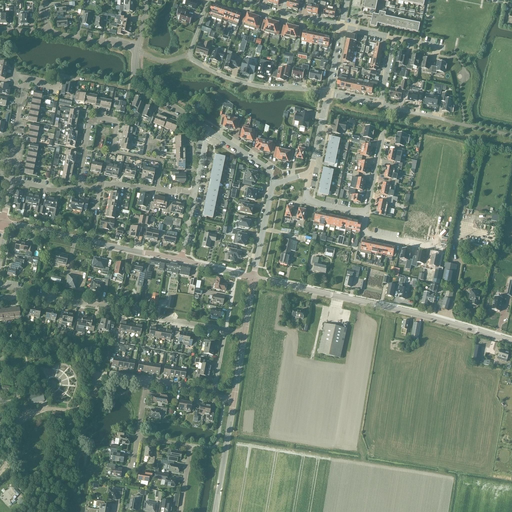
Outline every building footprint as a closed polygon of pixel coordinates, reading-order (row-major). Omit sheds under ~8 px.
[(198,3),(195,2),(195,0),(187,0),(185,6),(195,10),(198,3)] [(286,0),(288,1),(287,7),(288,8),(291,9),(292,9),(294,0),(286,0)] [(294,0),(292,9),(293,10),(296,10),(298,10),(299,3),(302,4),(303,0),(294,0)] [(312,14),(314,1),(310,0),(305,0),(305,5),(308,5),(306,12),(308,13),(311,14),(312,14)] [(319,7),(322,8),(323,2),(320,1),(319,2),(314,1),(312,14),(313,14),(315,14),(317,14),(319,7)] [(329,17),(331,7),(325,6),(326,3),(323,2),(322,8),(325,9),(323,15),(325,16),(328,17),(329,17)] [(69,3),(61,3),(62,6),(55,7),(56,13),(66,12),(65,9),(69,8),(69,3)] [(372,19),(373,14),(375,15),(377,6),(365,3),(362,15),(369,17),(371,18),(371,19),(372,19)] [(336,8),(331,7),(329,17),(329,18),(332,18),(334,18),(336,11),(339,12),(340,5),(336,5),(336,8)] [(6,14),(3,14),(3,24),(7,24),(8,18),(11,18),(11,11),(12,11),(12,6),(8,6),(8,9),(9,9),(9,11),(6,11),(6,14)] [(133,12),(133,7),(120,6),(119,13),(117,12),(116,15),(122,17),(123,14),(123,12),(132,13),(132,12),(133,12)] [(217,19),(221,7),(218,6),(217,7),(215,6),(214,8),(212,7),(209,13),(212,14),(211,17),(217,19)] [(222,21),(226,9),(223,8),(223,9),(221,8),(221,7),(217,19),(222,21)] [(193,17),(186,15),(187,11),(179,8),(177,15),(180,16),(179,21),(183,22),(190,24),(193,17)] [(227,23),(231,11),(228,10),(226,10),(226,9),(222,21),(223,19),(228,20),(227,23)] [(27,15),(24,14),(24,25),(29,25),(29,18),(32,18),(32,10),(27,10),(27,15)] [(24,25),(24,14),(21,14),(21,12),(16,11),(16,18),(19,18),(18,24),(24,25)] [(85,11),(84,12),(81,11),(80,18),(83,18),(82,24),(88,26),(90,16),(91,17),(91,14),(90,12),(85,11)] [(232,24),(236,12),(233,11),(233,12),(231,11),(227,23),(232,24)] [(236,12),(232,24),(237,26),(241,14),(238,13),(238,14),(236,13),(236,12)] [(383,25),(385,17),(386,13),(384,13),(379,12),(379,16),(377,24),(383,25)] [(106,21),(108,14),(102,13),(101,19),(96,17),(94,27),(101,28),(103,21),(106,21)] [(249,27),(253,15),(252,15),(253,14),(250,14),(249,15),(248,14),(247,16),(244,15),(242,22),(245,23),(244,26),(249,27)] [(379,16),(375,15),(373,14),(372,19),(370,26),(377,27),(377,24),(379,16)] [(254,15),(253,15),(249,27),(255,29),(255,28),(258,29),(261,21),(258,20),(259,18),(257,17),(257,16),(255,15),(254,15)] [(66,20),(70,19),(69,16),(62,16),(63,20),(57,20),(57,27),(67,26),(66,20)] [(116,25),(121,26),(131,28),(132,22),(126,21),(126,18),(116,16),(115,20),(117,20),(116,25)] [(269,34),(273,21),(272,21),(272,20),(269,20),(269,21),(267,20),(266,23),(263,22),(261,30),(264,31),(264,32),(269,34)] [(274,21),(273,21),(269,34),(275,35),(275,34),(278,35),(281,27),(278,26),(278,23),(277,23),(277,22),(274,21)] [(290,39),(293,26),(292,26),(292,25),(289,25),(288,26),(287,25),(286,28),(283,27),(281,36),(284,36),(284,37),(290,39)] [(130,34),(131,28),(121,26),(121,28),(119,28),(119,31),(117,31),(117,34),(123,35),(123,32),(130,34)] [(294,26),(293,26),(290,39),(295,40),(296,39),(299,40),(301,31),(298,31),(298,28),(296,28),(297,27),(294,26)] [(328,36),(325,36),(322,48),(328,49),(328,46),(331,47),(332,41),(329,40),(330,38),(328,37),(328,36)] [(196,52),(200,54),(203,55),(207,56),(210,48),(209,48),(210,44),(205,43),(204,46),(199,45),(196,52)] [(376,44),(375,50),(375,52),(382,53),(383,45),(378,44),(378,45),(376,44)] [(219,59),(223,60),(225,54),(226,50),(219,48),(218,51),(214,50),(211,60),(213,60),(212,61),(217,63),(217,62),(218,62),(219,59)] [(380,61),(381,57),(382,53),(375,52),(373,59),(380,61)] [(399,65),(406,67),(408,57),(405,57),(405,54),(402,53),(402,52),(400,52),(399,52),(398,52),(396,62),(400,63),(399,65)] [(407,61),(406,69),(412,70),(413,66),(417,67),(419,57),(412,55),(411,62),(407,61)] [(228,56),(225,67),(228,68),(228,69),(230,70),(231,69),(232,69),(233,66),(238,68),(240,61),(235,59),(235,58),(228,56)] [(352,63),(353,58),(343,56),(342,59),(343,59),(342,61),(349,63),(348,66),(354,67),(355,64),(352,63)] [(433,66),(429,66),(431,59),(423,58),(421,68),(426,69),(425,73),(431,74),(433,66)] [(379,65),(380,62),(380,61),(373,59),(371,59),(369,69),(376,71),(376,68),(378,68),(379,65)] [(242,70),(241,73),(249,75),(250,72),(253,73),(256,65),(254,64),(254,63),(252,62),(246,60),(246,61),(244,60),(244,62),(242,70)] [(260,65),(257,76),(259,77),(259,78),(263,79),(263,78),(265,78),(266,74),(270,75),(272,68),(273,65),(268,64),(268,63),(261,61),(260,65)] [(445,64),(445,63),(441,62),(442,61),(438,61),(437,64),(438,64),(437,67),(433,66),(431,73),(436,74),(437,72),(443,73),(444,70),(445,70),(446,65),(445,64)] [(307,76),(309,66),(303,65),(302,70),(294,68),(292,77),(296,77),(296,78),(299,78),(302,79),(303,75),(307,76)] [(274,70),(273,77),(277,78),(276,79),(284,81),(285,77),(288,77),(288,74),(290,67),(284,66),(283,69),(279,68),(278,71),(274,70)] [(322,73),(316,72),(315,70),(313,70),(312,71),(311,70),(309,79),(313,80),(317,81),(317,80),(321,81),(322,73)] [(345,88),(347,79),(347,76),(339,74),(338,79),(341,80),(340,87),(341,87),(342,89),(345,88)] [(395,88),(395,89),(391,89),(389,97),(400,99),(402,90),(405,91),(407,82),(403,81),(401,91),(399,90),(399,89),(399,88),(396,88),(395,88)] [(5,84),(0,83),(0,93),(8,95),(9,88),(4,87),(5,84)] [(71,95),(73,85),(66,84),(65,89),(62,88),(60,95),(64,95),(64,93),(71,95)] [(80,92),(77,91),(77,93),(76,93),(74,101),(84,103),(85,95),(80,94),(80,92)] [(407,97),(408,97),(408,101),(413,102),(413,101),(417,101),(417,100),(420,101),(422,93),(418,92),(418,93),(409,91),(407,97)] [(433,105),(437,105),(438,97),(434,96),(434,94),(434,93),(431,93),(430,94),(430,95),(426,94),(424,104),(433,106),(433,105)] [(441,100),(444,100),(442,111),(450,113),(450,112),(453,112),(454,107),(451,106),(452,100),(445,99),(446,94),(442,93),(441,100)] [(135,96),(132,106),(138,108),(136,113),(139,114),(142,107),(143,104),(140,103),(142,98),(135,96)] [(40,102),(41,99),(33,98),(31,103),(44,106),(44,103),(40,102)] [(124,113),(126,103),(117,102),(118,99),(114,98),(112,107),(116,108),(115,111),(124,113)] [(151,123),(153,117),(150,116),(153,108),(146,106),(142,115),(148,117),(146,121),(151,123)] [(38,114),(38,111),(30,109),(29,115),(41,118),(42,115),(38,114)] [(70,113),(69,116),(79,117),(79,115),(78,115),(79,112),(71,110),(71,109),(66,109),(66,112),(70,113)] [(301,115),(296,114),(295,120),(299,121),(298,126),(300,127),(300,128),(304,129),(305,128),(307,128),(307,127),(308,128),(309,121),(308,121),(309,115),(301,114),(301,115)] [(158,125),(162,116),(159,115),(159,116),(156,115),(153,123),(158,125)] [(221,124),(221,125),(224,126),(223,127),(225,127),(225,128),(228,129),(229,129),(232,116),(226,115),(226,116),(223,115),(221,124)] [(232,116),(229,129),(230,129),(230,130),(233,130),(233,129),(235,129),(235,127),(238,128),(240,121),(239,121),(241,116),(238,115),(237,117),(232,116)] [(169,129),(172,120),(166,118),(166,119),(163,127),(169,129)] [(178,122),(172,120),(169,129),(175,132),(178,122)] [(347,124),(343,123),(339,122),(340,121),(336,120),(336,121),(335,121),(334,125),(333,125),(332,129),(333,129),(332,133),(340,134),(341,130),(345,131),(347,124)] [(124,126),(123,133),(132,135),(134,128),(124,126)] [(240,129),(239,136),(241,136),(241,139),(243,139),(242,140),(245,141),(246,140),(246,141),(249,128),(249,127),(244,126),(243,129),(243,130),(240,129)] [(359,141),(365,142),(368,142),(369,139),(372,139),(372,140),(372,139),(373,136),(373,135),(373,132),(374,132),(374,128),(375,128),(374,128),(366,126),(365,127),(364,135),(361,134),(359,141)] [(249,128),(246,141),(247,141),(250,141),(251,141),(252,141),(253,139),(256,139),(257,133),(254,132),(255,129),(249,128)] [(131,141),(132,135),(123,133),(121,139),(122,139),(131,141)] [(410,135),(398,133),(397,137),(396,137),(395,141),(396,141),(395,145),(403,146),(404,143),(408,143),(410,135)] [(257,141),(256,147),(259,148),(258,150),(260,151),(263,153),(263,152),(264,152),(267,140),(261,138),(261,136),(258,136),(257,141)] [(328,142),(339,145),(340,139),(333,138),(334,137),(330,136),(329,140),(330,140),(329,142),(328,142)] [(267,140),(264,152),(265,152),(265,153),(268,153),(268,152),(270,153),(270,150),(273,151),(275,145),(272,144),(272,141),(267,140)] [(365,145),(365,142),(359,141),(359,144),(362,145),(361,150),(371,152),(372,151),(372,148),(371,148),(372,146),(365,145)] [(30,144),(27,156),(36,158),(36,154),(41,155),(42,150),(37,149),(38,146),(30,144)] [(303,156),(305,148),(299,146),(298,150),(295,149),(294,155),(297,156),(297,158),(298,159),(303,161),(304,156),(303,156)] [(282,161),(285,149),(279,147),(279,148),(276,148),(274,156),(277,157),(276,159),(278,160),(281,162),(281,161),(282,161)] [(388,154),(388,155),(401,158),(402,153),(405,153),(405,150),(397,148),(397,151),(390,150),(390,152),(389,152),(388,154)] [(290,150),(285,149),(282,161),(283,161),(283,162),(286,162),(286,161),(288,162),(288,159),(291,160),(293,151),(290,151),(290,150)] [(371,153),(371,152),(361,150),(360,155),(356,154),(356,157),(362,159),(363,156),(369,157),(370,155),(371,153)] [(215,159),(214,161),(224,163),(225,158),(219,156),(215,154),(214,159),(215,159)] [(400,163),(401,158),(388,155),(388,156),(388,159),(388,161),(394,162),(394,165),(402,167),(403,164),(400,163)] [(35,161),(36,158),(27,156),(26,162),(39,164),(39,162),(35,161)] [(335,164),(336,159),(325,157),(325,160),(325,163),(328,163),(327,166),(333,168),(334,165),(335,164)] [(361,162),(362,159),(356,157),(355,161),(359,162),(358,167),(368,169),(368,168),(368,165),(368,163),(361,162)] [(111,177),(113,165),(110,165),(110,161),(105,160),(103,168),(106,168),(105,175),(111,177)] [(185,161),(176,161),(174,161),(174,163),(176,163),(176,166),(174,166),(174,170),(177,170),(177,166),(185,166),(187,166),(187,164),(185,164),(185,161)] [(118,171),(121,171),(122,164),(117,163),(116,166),(113,165),(111,177),(117,178),(118,171)] [(146,180),(149,169),(145,168),(146,164),(141,163),(141,165),(139,170),(142,171),(140,179),(146,180)] [(129,179),(131,169),(128,168),(128,165),(122,164),(121,171),(121,173),(124,174),(124,177),(126,177),(126,178),(129,179)] [(139,174),(139,170),(141,165),(137,164),(136,167),(134,167),(133,169),(131,169),(129,179),(131,179),(131,178),(134,179),(135,173),(139,174)] [(152,170),(149,169),(146,180),(152,182),(154,173),(157,174),(158,166),(153,165),(152,170)] [(401,170),(402,167),(394,165),(393,168),(387,167),(386,169),(385,171),(384,172),(398,175),(399,170),(401,170)] [(368,170),(368,169),(358,167),(357,172),(353,171),(352,174),(358,176),(359,173),(366,174),(366,172),(367,172),(368,170)] [(33,173),(33,170),(25,168),(24,174),(36,176),(37,174),(33,173)] [(185,181),(185,174),(178,174),(178,171),(171,171),(171,175),(175,175),(175,181),(179,181),(179,183),(184,183),(184,181),(185,181)] [(248,171),(246,180),(244,180),(243,184),(252,186),(253,182),(254,183),(255,183),(255,180),(257,180),(258,176),(256,176),(257,173),(248,171)] [(396,180),(398,175),(384,172),(384,173),(384,176),(385,176),(384,178),(391,179),(390,182),(398,184),(399,181),(396,180)] [(358,179),(358,176),(352,174),(352,178),(351,183),(364,186),(365,185),(365,182),(364,182),(364,180),(358,179)] [(398,184),(390,182),(390,185),(383,184),(383,186),(382,185),(381,188),(381,189),(394,192),(395,187),(396,187),(396,184),(398,184)] [(364,186),(351,183),(350,188),(349,188),(349,191),(355,193),(355,192),(355,189),(362,191),(363,189),(364,186)] [(248,189),(245,188),(245,191),(247,192),(246,199),(254,200),(254,201),(255,201),(255,200),(256,197),(256,194),(257,191),(249,189),(248,189)] [(393,197),(394,192),(381,189),(381,190),(381,193),(381,195),(387,196),(387,199),(397,201),(398,198),(393,197)] [(356,196),(355,193),(349,191),(348,195),(349,195),(348,200),(356,202),(356,203),(361,204),(361,199),(361,197),(356,196)] [(21,211),(21,210),(22,205),(20,204),(22,193),(15,192),(13,203),(17,204),(16,210),(21,211)] [(31,205),(33,195),(27,194),(25,205),(22,204),(22,205),(21,210),(25,211),(27,204),(31,205)] [(149,212),(149,210),(150,203),(147,202),(148,196),(140,194),(137,194),(136,198),(139,199),(138,206),(141,206),(141,210),(145,211),(149,212)] [(40,197),(33,195),(31,205),(36,206),(34,213),(39,214),(40,208),(37,208),(40,197)] [(159,208),(161,197),(155,195),(153,202),(151,202),(150,203),(149,210),(153,210),(154,207),(159,208)] [(49,208),(51,199),(49,198),(46,197),(46,198),(45,198),(43,207),(40,207),(40,208),(39,214),(43,214),(45,208),(49,208)] [(167,198),(161,197),(159,208),(163,209),(162,212),(167,213),(170,214),(170,212),(171,206),(168,206),(168,205),(166,205),(167,198)] [(52,199),(51,199),(49,208),(53,209),(52,216),(56,217),(58,210),(55,210),(57,200),(56,200),(56,199),(53,198),(52,199)] [(86,210),(88,199),(83,198),(83,200),(79,199),(78,201),(72,200),(70,210),(81,212),(82,209),(86,210)] [(397,201),(387,199),(386,202),(380,201),(379,202),(378,205),(377,206),(388,208),(389,203),(392,204),(393,200),(397,201)] [(176,211),(178,203),(172,201),(171,206),(170,212),(176,213),(176,211)] [(247,202),(240,201),(239,205),(242,205),(240,212),(241,213),(241,212),(251,215),(252,215),(252,214),(253,207),(254,207),(253,207),(246,205),(247,202)] [(294,220),(296,211),(293,211),(293,208),(292,208),(292,207),(288,205),(286,209),(287,209),(285,219),(291,220),(291,219),(294,220)] [(388,208),(377,206),(377,207),(377,210),(378,210),(377,212),(379,212),(378,215),(391,218),(392,214),(389,214),(391,209),(388,208)] [(299,212),(296,211),(294,220),(297,221),(298,219),(303,220),(305,213),(306,213),(306,209),(301,209),(301,210),(299,209),(299,212)] [(319,223),(321,213),(318,212),(318,213),(316,213),(315,215),(312,215),(311,221),(314,222),(319,223)] [(244,217),(238,215),(237,219),(240,220),(239,227),(240,227),(239,228),(243,229),(243,228),(249,229),(249,227),(251,227),(251,224),(250,223),(250,222),(251,222),(251,221),(250,221),(243,220),(244,217)] [(335,229),(335,226),(337,217),(335,217),(335,216),(332,215),(330,225),(329,228),(335,229)] [(115,220),(108,219),(108,221),(101,220),(100,227),(113,230),(115,220)] [(351,232),(351,230),(353,220),(350,219),(350,220),(347,219),(346,229),(345,231),(351,232)] [(356,220),(353,220),(351,230),(357,231),(357,230),(360,231),(361,225),(358,224),(358,222),(356,221),(356,220)] [(140,231),(141,228),(131,226),(129,236),(138,238),(139,231),(140,231)] [(151,240),(152,232),(153,229),(147,228),(144,239),(151,240)] [(244,232),(233,230),(232,235),(238,236),(236,244),(237,244),(244,246),(245,245),(245,242),(246,239),(246,236),(247,236),(246,235),(243,235),(244,232)] [(168,243),(170,233),(164,232),(163,239),(162,242),(168,243)] [(177,234),(170,233),(168,243),(174,245),(177,234)] [(205,233),(202,247),(210,248),(211,241),(215,242),(217,236),(205,233)] [(290,251),(295,252),(297,241),(285,239),(280,263),(287,264),(290,255),(290,251)] [(16,241),(15,249),(16,249),(16,250),(19,251),(20,250),(25,251),(24,256),(31,257),(33,247),(28,246),(28,244),(16,241)] [(365,254),(368,241),(365,241),(365,242),(362,241),(362,244),(359,243),(357,251),(360,252),(360,253),(365,254)] [(234,247),(228,245),(227,249),(229,250),(227,256),(228,256),(227,260),(235,261),(236,258),(240,259),(240,258),(241,258),(241,256),(240,255),(241,252),(233,250),(234,247)] [(394,248),(389,247),(388,249),(387,258),(392,259),(393,257),(396,257),(397,251),(394,250),(394,248)] [(400,254),(399,258),(400,258),(400,259),(407,261),(405,269),(410,270),(412,260),(408,259),(409,258),(410,254),(409,253),(410,250),(402,249),(401,254),(400,254)] [(413,256),(411,266),(416,267),(417,263),(423,264),(426,254),(418,252),(417,257),(413,256)] [(66,265),(68,255),(63,254),(63,255),(56,253),(54,263),(66,265)] [(33,258),(28,257),(19,255),(19,258),(14,257),(12,265),(9,265),(7,274),(16,276),(18,267),(22,268),(24,259),(27,260),(28,262),(31,262),(32,261),(33,258)] [(427,259),(425,269),(430,270),(431,267),(438,268),(440,257),(432,255),(431,260),(427,259)] [(325,273),(327,266),(317,263),(318,257),(314,256),(312,263),(315,263),(314,269),(321,271),(321,272),(325,273)] [(101,274),(108,276),(109,269),(105,268),(106,261),(95,258),(94,261),(93,261),(92,264),(93,264),(93,267),(102,269),(101,274)] [(149,264),(159,266),(158,271),(163,272),(164,267),(165,262),(150,259),(149,264)] [(145,271),(141,270),(142,265),(138,264),(137,264),(132,262),(130,272),(131,271),(140,273),(138,280),(143,281),(145,271)] [(179,270),(180,265),(166,262),(165,268),(172,269),(171,273),(177,274),(177,270),(179,270)] [(117,281),(122,283),(125,272),(123,272),(125,265),(117,263),(114,274),(118,275),(117,281)] [(456,265),(444,263),(441,279),(444,280),(444,281),(451,283),(451,281),(453,281),(456,265)] [(190,267),(180,265),(179,270),(180,271),(179,276),(188,278),(190,267)] [(346,275),(344,285),(351,287),(353,276),(356,277),(357,277),(359,268),(355,267),(354,271),(348,269),(346,275)] [(435,269),(435,271),(433,283),(439,284),(442,271),(437,270),(435,269)] [(75,289),(77,281),(76,281),(77,277),(68,275),(65,287),(75,289)] [(225,291),(226,284),(222,284),(223,279),(216,278),(214,289),(221,291),(221,290),(225,291)] [(398,278),(397,284),(399,284),(397,295),(399,295),(399,298),(405,300),(408,289),(403,288),(403,285),(402,285),(404,279),(398,278)] [(102,293),(104,286),(108,287),(109,280),(102,279),(101,283),(92,281),(91,289),(98,291),(97,292),(102,293)] [(393,296),(395,285),(389,283),(386,294),(393,296)] [(431,285),(429,291),(436,293),(438,286),(431,285)] [(479,292),(471,290),(470,294),(469,294),(469,299),(472,299),(471,304),(476,305),(477,300),(478,300),(479,296),(478,295),(479,292)] [(444,296),(444,298),(451,300),(453,293),(446,291),(444,296)] [(431,293),(424,292),(421,303),(424,304),(425,305),(427,306),(428,305),(433,306),(435,294),(431,293)] [(223,305),(224,297),(214,295),(212,303),(223,305)] [(440,297),(439,303),(442,304),(441,308),(447,310),(451,300),(444,298),(440,297)] [(492,310),(499,312),(502,298),(495,297),(492,310)] [(207,305),(206,309),(210,310),(209,315),(211,316),(211,319),(218,320),(218,317),(220,317),(221,311),(215,310),(216,307),(207,305)] [(34,317),(36,308),(30,307),(29,313),(26,313),(25,319),(30,320),(31,317),(34,317)] [(19,308),(14,309),(14,308),(11,308),(11,309),(9,309),(11,321),(14,320),(14,319),(20,319),(19,308)] [(11,321),(9,309),(2,310),(2,309),(0,310),(1,321),(2,320),(2,321),(11,321)] [(303,319),(304,312),(293,310),(292,317),(303,319)] [(66,323),(68,314),(63,313),(62,319),(57,318),(56,324),(58,325),(57,329),(60,329),(60,325),(63,325),(63,323),(66,323)] [(76,328),(76,331),(83,332),(84,327),(85,327),(87,317),(82,316),(81,320),(78,320),(76,328)] [(87,317),(85,327),(88,328),(88,330),(93,331),(94,325),(91,324),(92,318),(87,317)] [(106,330),(107,322),(108,322),(108,321),(101,319),(100,325),(98,324),(97,330),(100,331),(100,329),(106,330)] [(114,323),(108,322),(107,322),(106,330),(105,331),(112,333),(111,334),(114,335),(115,329),(113,328),(114,323)] [(413,322),(411,337),(418,338),(420,324),(413,322)] [(326,324),(325,324),(324,323),(318,353),(340,358),(347,329),(326,325),(326,324)] [(183,343),(185,333),(179,332),(178,338),(175,337),(174,343),(179,344),(180,342),(183,343)] [(190,334),(185,333),(183,343),(182,345),(191,347),(192,341),(189,340),(190,334)] [(205,345),(204,348),(214,350),(215,345),(209,344),(209,341),(203,339),(202,345),(205,345)] [(472,362),(479,363),(482,347),(475,346),(472,362)] [(213,356),(214,350),(204,348),(203,351),(201,351),(200,356),(206,358),(207,355),(213,356)] [(498,357),(497,359),(503,361),(506,362),(509,353),(500,351),(498,357)] [(195,359),(194,363),(201,364),(200,370),(210,372),(210,371),(211,371),(212,367),(211,367),(211,366),(204,365),(205,361),(195,359)] [(195,374),(195,379),(201,380),(202,376),(209,377),(210,372),(200,370),(197,369),(196,374),(195,374)] [(37,386),(35,380),(23,384),(25,390),(37,386)] [(44,401),(42,391),(28,395),(31,404),(44,401)] [(168,398),(167,398),(167,395),(160,394),(159,397),(153,396),(152,402),(167,404),(168,398)] [(183,411),(185,401),(182,400),(182,402),(179,401),(179,403),(176,402),(175,408),(178,409),(178,411),(183,411)] [(188,401),(185,401),(183,411),(189,413),(190,411),(193,411),(194,404),(191,404),(191,403),(188,402),(188,401)] [(208,405),(205,404),(203,415),(207,415),(206,419),(208,419),(208,421),(212,422),(213,414),(209,413),(210,406),(208,406),(208,405)] [(166,414),(167,409),(160,408),(160,411),(151,410),(149,417),(160,419),(161,413),(166,414)] [(124,433),(118,432),(117,439),(120,440),(119,443),(128,444),(129,438),(123,437),(124,433)] [(148,463),(150,463),(149,467),(153,468),(155,457),(151,456),(153,448),(145,447),(144,457),(149,458),(148,463)] [(123,462),(124,455),(116,454),(117,450),(111,449),(110,455),(113,456),(112,461),(123,462)] [(168,457),(167,461),(176,462),(176,459),(180,460),(181,452),(171,450),(170,457),(168,457)] [(167,464),(166,471),(169,471),(178,473),(179,466),(176,465),(177,462),(174,462),(167,461),(167,464)] [(120,478),(121,469),(115,468),(115,464),(108,463),(107,467),(111,468),(110,476),(115,477),(120,478)] [(151,477),(152,472),(145,471),(145,474),(139,473),(138,480),(148,482),(149,477),(151,477)] [(155,473),(154,478),(165,480),(164,485),(174,487),(175,480),(167,478),(168,475),(155,473)] [(106,499),(111,500),(111,499),(116,500),(117,494),(122,495),(122,489),(113,488),(112,490),(108,489),(106,499)] [(134,500),(130,500),(129,505),(127,504),(126,505),(126,507),(126,508),(128,509),(136,511),(137,502),(140,503),(141,497),(135,495),(134,500)] [(171,511),(172,506),(167,505),(168,501),(162,500),(161,507),(164,507),(163,511),(171,511)] [(99,507),(99,510),(108,511),(109,506),(102,505),(103,502),(97,501),(96,506),(99,507)] [(150,511),(155,511),(157,504),(145,502),(143,510),(150,511)]
